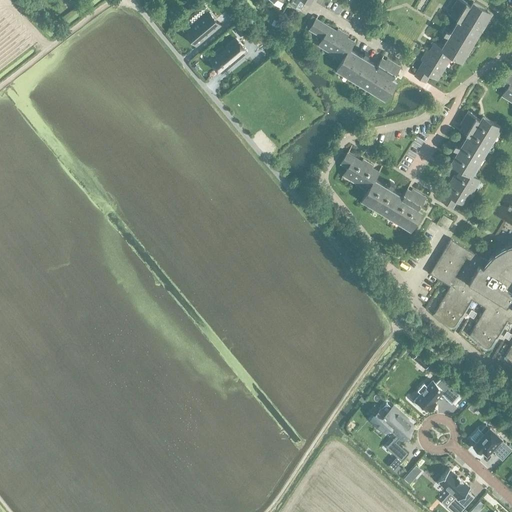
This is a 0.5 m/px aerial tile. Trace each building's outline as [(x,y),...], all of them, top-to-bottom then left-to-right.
[(291,0),(290,3),(301,9),(305,3),(309,5),(312,0),(291,0)] [(458,20),(442,47),(453,53),(452,55),(461,60),(491,12),(473,1),(470,5),(465,2),(466,1),(465,0),(455,0),(450,10),(454,12),(451,16),(458,20)] [(196,41),(218,21),(208,10),(201,17),(200,15),(192,22),(195,26),(188,32),(196,41)] [(319,45),(343,59),(344,60),(350,49),(356,39),(356,38),(354,41),(347,37),(349,34),(337,28),(336,31),(317,19),(318,16),(310,29),(324,37),(319,45)] [(244,49),(234,37),(208,60),(219,72),(244,49)] [(453,53),(442,47),(435,42),(430,50),(427,48),(420,59),(423,61),(415,74),(425,80),(429,74),(437,78),(452,55),(453,53)] [(344,60),(343,59),(337,69),(385,98),(396,80),(392,78),(394,73),(396,74),(401,66),(387,57),(385,61),(381,59),(383,56),(383,55),(377,65),(350,49),(344,60)] [(511,76),(506,73),(500,83),(507,87),(502,95),(511,101),(511,76)] [(471,175),(500,126),(482,115),(480,119),(475,116),(476,115),(468,110),(459,124),(463,126),(461,130),(467,134),(450,162),(461,169),(457,176),(454,174),(448,185),(450,186),(442,200),(452,206),(456,200),(464,204),(479,179),(471,175)] [(421,204),(426,196),(412,188),(410,192),(406,189),(402,196),(374,179),(377,174),(370,169),(373,164),(363,158),(360,163),(346,154),(341,163),(347,167),(343,175),(367,189),(361,199),(410,229),(421,210),(417,208),(420,203),(421,204)] [(438,222),(448,228),(453,220),(443,214),(438,222)] [(511,245),(507,247),(494,255),(489,261),(450,238),(442,252),(443,252),(432,271),(431,270),(429,272),(450,285),(439,302),(440,303),(434,312),(448,324),(449,325),(451,325),(453,325),(454,324),(455,323),(460,315),(461,316),(471,298),(485,306),(475,324),(470,334),(483,345),(485,346),(486,347),(488,346),(490,346),(491,344),(496,337),(507,320),(511,322),(511,342),(510,345),(511,346),(505,355),(511,361),(511,245)] [(421,392),(413,401),(421,408),(424,406),(429,410),(436,402),(435,401),(442,393),(444,396),(451,403),(460,394),(441,377),(436,383),(432,380),(427,386),(423,383),(418,389),(421,392)] [(399,413),(392,407),(385,415),(384,413),(383,414),(379,410),(371,419),(384,430),(390,424),(396,429),(394,431),(401,438),(412,426),(406,420),(407,418),(402,414),(400,412),(399,413)] [(502,437),(489,426),(489,427),(486,424),(481,430),(483,433),(473,444),(480,451),(482,449),(487,453),(491,449),(495,452),(494,453),(502,459),(511,448),(500,438),(502,437)] [(393,438),(386,446),(396,456),(389,464),(393,468),(408,452),(393,438)] [(449,467),(438,480),(456,496),(447,506),(453,511),(459,511),(474,495),(467,489),(470,486),(469,486),(462,479),(463,479),(457,474),(450,468),(449,467)]
